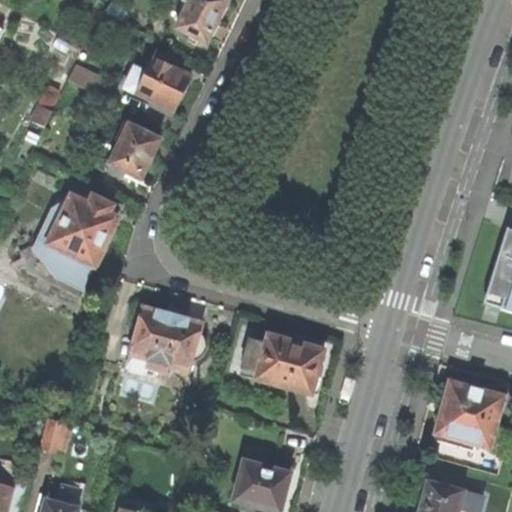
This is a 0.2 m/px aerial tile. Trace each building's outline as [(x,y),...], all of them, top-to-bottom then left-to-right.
[(214,25),(226,1),(222,0),(180,0),(179,3),(185,6),(172,30),(177,32),(187,37),(204,45),(214,25)] [(184,42),(187,37),(177,32),(174,37),(184,42)] [(144,74),(133,70),(123,89),(172,112),(182,93),(188,78),(170,69),(173,61),(155,53),(144,74)] [(91,95),(98,81),(75,68),(67,83),(91,95)] [(54,109),(60,97),(49,90),(42,103),(54,109)] [(45,128),(52,115),(40,108),(33,122),(45,128)] [(149,160),(158,141),(122,123),(113,139),(119,142),(109,162),(110,165),(106,171),(121,178),(124,172),(140,179),(149,160)] [(106,241),(116,220),(108,216),(111,208),(91,199),(87,206),(71,199),(47,246),(51,249),(44,263),(82,282),(89,267),(96,271),(106,250),(103,248),(106,241)] [(511,226),(507,226),(487,304),(511,310),(511,226)] [(196,334),(199,325),(170,318),(141,310),(128,357),(145,361),(143,368),(165,373),(167,368),(186,372),(188,365),(193,364),(199,361),(203,355),(204,349),(203,341),(200,337),(196,334)] [(253,381),(309,396),(315,374),(321,352),(265,337),(262,348),(249,344),(241,371),(255,376),(253,381)] [(497,476),(507,437),(491,434),(500,398),(449,385),(439,423),(430,457),(497,476)] [(56,453),(63,425),(45,420),(37,452),(56,456),(56,453)] [(74,428),(63,425),(56,453),(67,456),(74,428)] [(249,511),(252,511),(255,506),(278,511),(279,511),(286,489),(290,474),(247,463),(236,501),(246,504),(244,510),(249,511)] [(480,511),(483,500),(427,485),(420,511),(480,511)] [(0,511),(4,511),(10,490),(0,487),(0,511)] [(34,511),(75,511),(76,511),(66,508),(68,496),(53,493),(50,504),(43,502),(45,495),(38,494),(34,511)]
